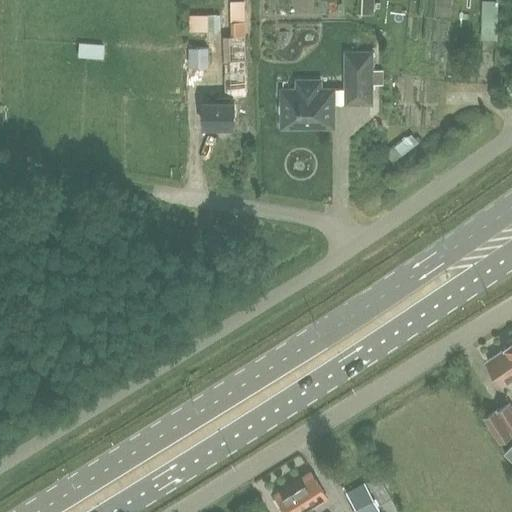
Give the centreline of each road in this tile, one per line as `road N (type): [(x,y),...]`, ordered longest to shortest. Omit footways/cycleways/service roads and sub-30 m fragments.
road 1 (primary): [(511,214),(41,511)]
road 2 (primary): [(116,511),(511,255)]
road 3 (unclassified): [(0,469),(367,234)]
road 4 (unclassified): [(182,511),(511,309)]
road 5 (unclassified): [(367,234),(153,192)]
road 6 (unclassified): [(367,234),(511,141)]
road 7 (track): [(0,165),(153,192)]
